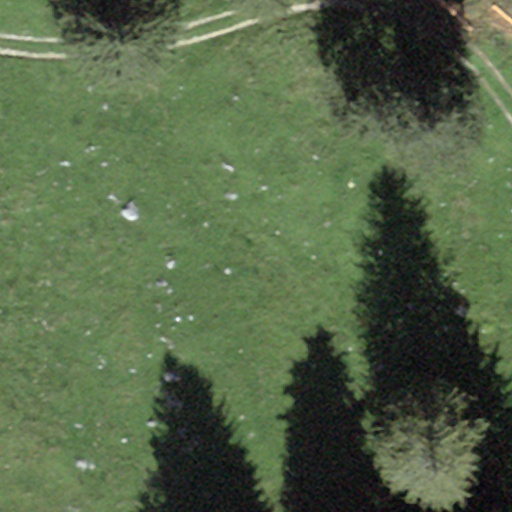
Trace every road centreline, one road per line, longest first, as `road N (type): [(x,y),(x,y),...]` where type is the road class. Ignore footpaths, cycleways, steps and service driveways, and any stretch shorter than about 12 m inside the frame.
road 1 (track): [(0,46),(101,50),(334,0)]
road 2 (track): [(396,0),(443,18),(511,119)]
